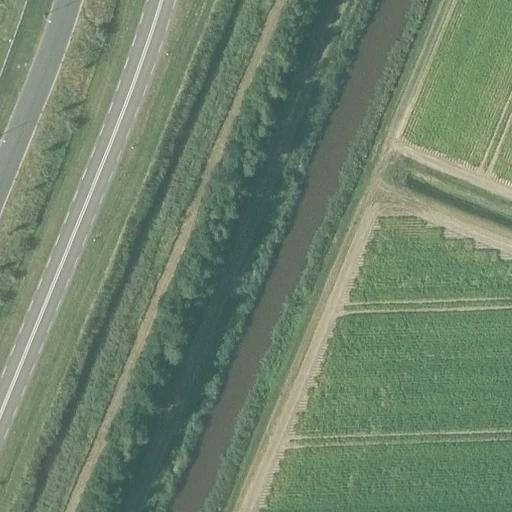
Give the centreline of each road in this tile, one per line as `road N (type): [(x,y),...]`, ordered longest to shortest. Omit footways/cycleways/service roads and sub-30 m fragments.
road 1 (track): [(63,511),(275,0)]
road 2 (track): [(132,511),(340,0)]
road 3 (primary): [(161,0),(0,412)]
road 4 (unclassified): [(68,0),(0,177)]
